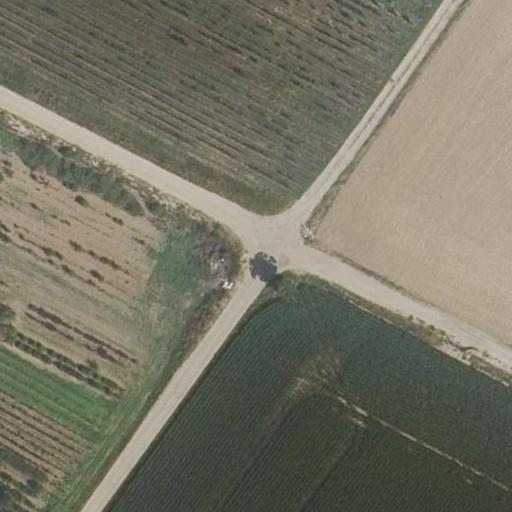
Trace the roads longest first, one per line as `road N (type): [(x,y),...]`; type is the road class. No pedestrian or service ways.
road 1 (track): [(281,252),(0,108)]
road 2 (track): [(115,511),(281,252)]
road 3 (track): [(281,252),(449,0)]
road 4 (track): [(511,377),(281,252)]
